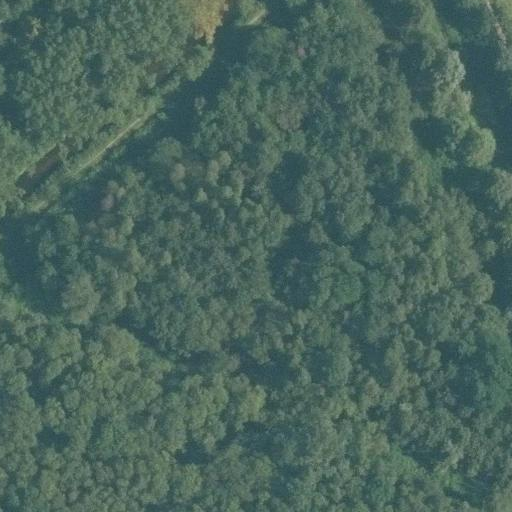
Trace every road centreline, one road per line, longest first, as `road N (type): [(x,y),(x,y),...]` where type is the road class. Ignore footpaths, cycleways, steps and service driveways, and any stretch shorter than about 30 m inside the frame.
road 1 (track): [(290,0),(10,242)]
road 2 (track): [(511,200),(420,0)]
